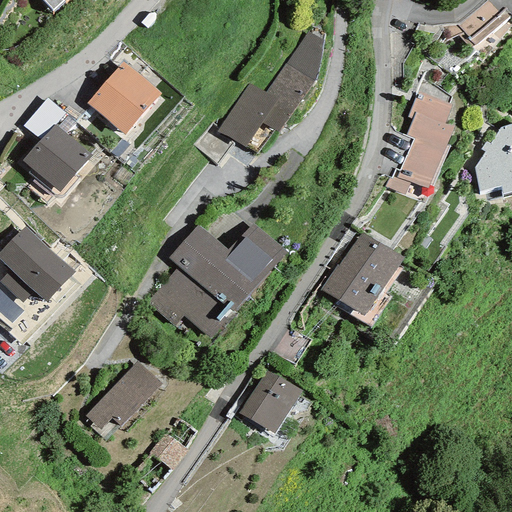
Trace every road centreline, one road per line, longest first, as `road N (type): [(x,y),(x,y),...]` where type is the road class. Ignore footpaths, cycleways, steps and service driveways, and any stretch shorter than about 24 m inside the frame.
road 1 (residential): [(383,0),(379,116),(360,189),(195,453)]
road 2 (residential): [(4,112),(111,38),(142,0)]
